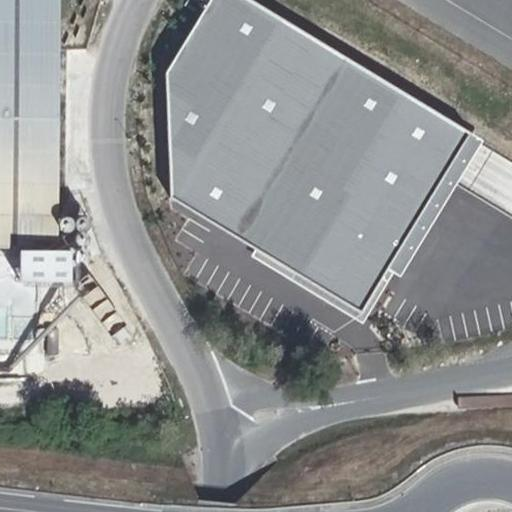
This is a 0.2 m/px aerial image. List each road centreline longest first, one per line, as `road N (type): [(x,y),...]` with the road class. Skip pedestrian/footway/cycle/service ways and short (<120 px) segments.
road 1 (unclassified): [(139,0),(111,56),(101,153),(131,253),(224,421)]
road 2 (unclassified): [(224,421),(511,373)]
